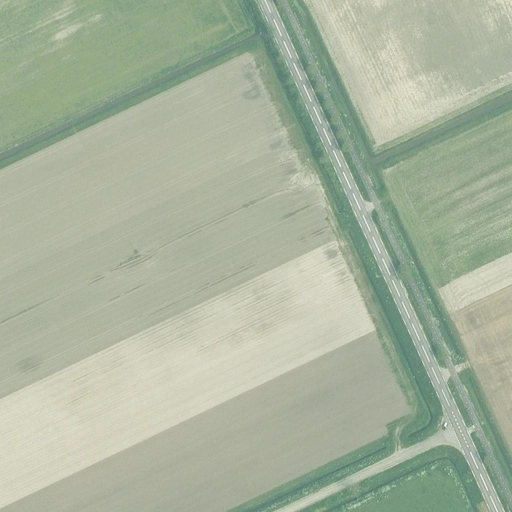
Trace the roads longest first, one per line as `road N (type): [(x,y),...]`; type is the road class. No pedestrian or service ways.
road 1 (secondary): [(459,430),(267,0)]
road 2 (unclassified): [(287,511),(459,430)]
